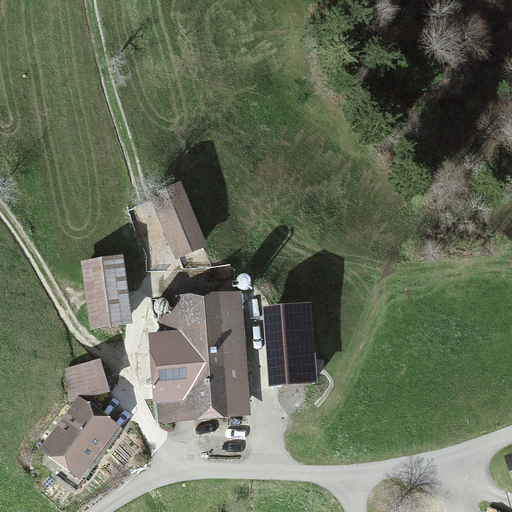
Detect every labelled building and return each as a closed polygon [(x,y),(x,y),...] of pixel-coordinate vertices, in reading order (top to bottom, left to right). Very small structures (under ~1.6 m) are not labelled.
[(156,199),(180,255),(203,245),(180,190),(156,199)] [(118,263),(84,267),(94,327),(127,322),(118,263)] [(153,354),(159,421),(177,420),(177,411),(245,404),(238,301),(179,306),(180,316),(161,318),(164,352),(153,354)] [(314,382),(309,308),(274,310),(279,385),(314,382)] [(80,472),(111,429),(81,406),(49,449),(80,472)]
